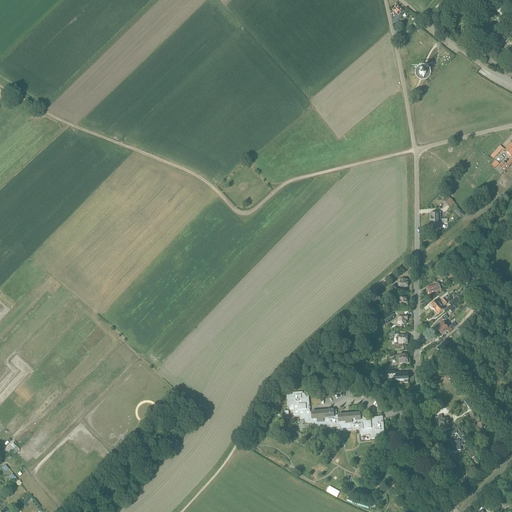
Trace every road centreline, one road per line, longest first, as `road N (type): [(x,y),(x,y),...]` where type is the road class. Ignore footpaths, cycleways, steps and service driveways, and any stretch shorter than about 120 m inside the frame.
road 1 (track): [(414,150),(297,180),(245,213),(195,175),(0,87)]
road 2 (unclassified): [(456,511),(417,379),(414,150)]
road 3 (unclassified): [(414,150),(385,0)]
road 4 (residential): [(511,82),(399,0)]
